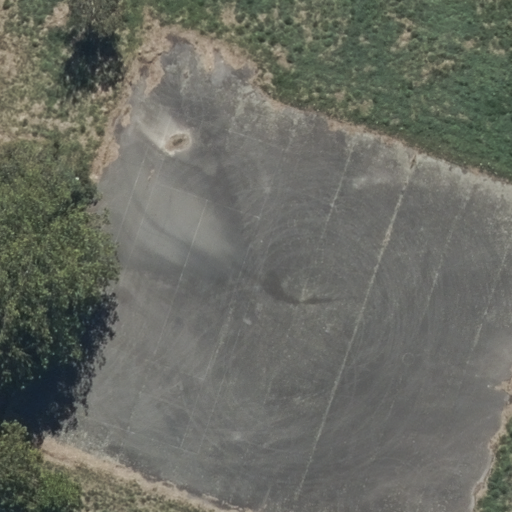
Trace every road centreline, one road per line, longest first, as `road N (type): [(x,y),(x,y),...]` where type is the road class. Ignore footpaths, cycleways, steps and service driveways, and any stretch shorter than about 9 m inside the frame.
road 1 (residential): [(23,511),(84,415),(124,277),(132,0)]
road 2 (unknown): [(124,277),(511,291)]
